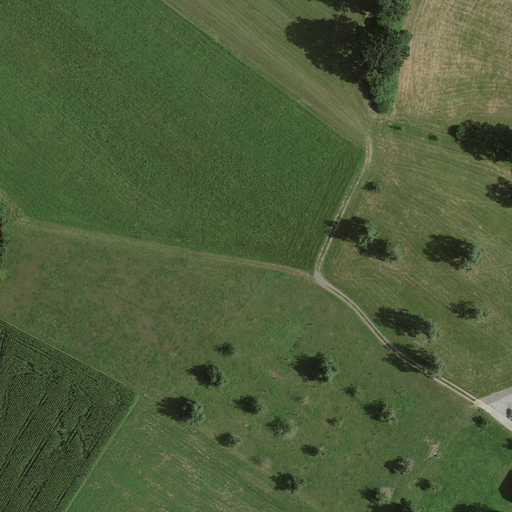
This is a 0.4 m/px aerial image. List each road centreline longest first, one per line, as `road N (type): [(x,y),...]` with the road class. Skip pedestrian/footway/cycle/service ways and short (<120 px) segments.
road 1 (track): [(0,217),(303,274),(346,299),(396,353),(511,425)]
road 2 (track): [(376,115),(511,149)]
